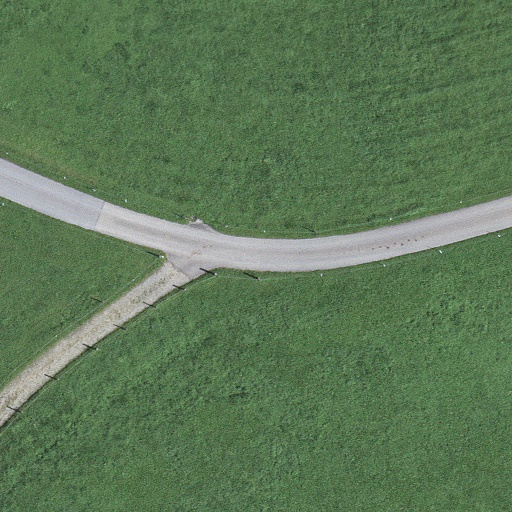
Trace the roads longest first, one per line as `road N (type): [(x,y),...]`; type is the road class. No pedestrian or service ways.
road 1 (unclassified): [(0,175),(151,232),(244,253),(352,247),(511,210)]
road 2 (track): [(0,410),(59,353),(210,247)]
